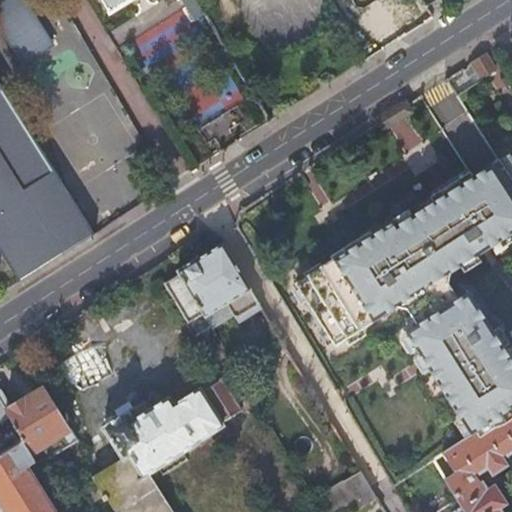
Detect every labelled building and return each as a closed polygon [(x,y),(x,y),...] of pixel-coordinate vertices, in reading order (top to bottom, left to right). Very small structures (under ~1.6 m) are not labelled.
[(23,0),(0,0),(0,34),(19,66),(52,45),(23,0)] [(104,0),(111,12),(131,0),(133,0),(136,4),(138,5),(145,0),(104,0)] [(184,0),(196,19),(206,12),(198,0),(184,0)] [(486,53),(471,63),(480,79),(496,70),(486,53)] [(93,233),(0,87),(0,245),(18,273),(38,261),(42,266),(93,233)] [(471,433),(511,406),(511,358),(470,294),(459,301),(449,286),(451,276),(511,236),(511,151),(472,177),(470,172),(431,197),(434,201),(398,224),(395,220),(295,284),(308,304),(306,305),(321,328),(323,327),(336,347),(398,306),(408,309),(418,325),(406,332),(471,433)] [(196,258),(178,269),(180,273),(214,328),(235,315),(239,322),(262,307),(222,243),(196,259),(196,258)] [(38,261),(18,273),(21,279),(42,266),(38,261)] [(214,328),(180,273),(164,283),(188,322),(186,323),(194,337),(196,336),(200,343),(217,334),(214,328)] [(124,457),(98,473),(98,474),(122,511),(175,511),(149,471),(198,441),(198,440),(224,423),(222,421),(242,408),(223,377),(203,390),(201,386),(173,403),(154,415),(150,409),(145,401),(104,426),(124,457)] [(0,421),(9,416),(24,440),(36,459),(39,465),(77,440),(42,386),(6,409),(3,405),(6,403),(7,399),(1,390),(0,389),(0,421)] [(169,397),(150,409),(154,415),(173,403),(169,397)] [(511,406),(471,433),(444,451),(456,472),(446,479),(463,507),(466,511),(502,511),(499,506),(488,489),(478,473),(489,465),(503,456),(511,450),(511,406)] [(36,459),(24,440),(0,454),(0,500),(7,511),(54,511),(26,465),(36,459)] [(503,456),(489,465),(493,471),(507,463),(503,456)] [(348,487),(360,507),(377,495),(364,475),(348,487)] [(488,489),(499,506),(506,502),(495,485),(488,489)]
